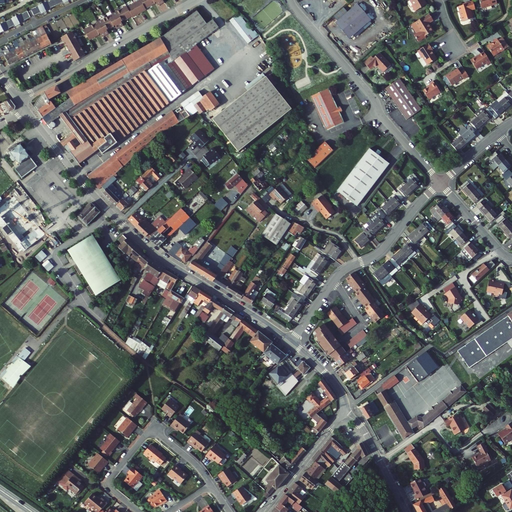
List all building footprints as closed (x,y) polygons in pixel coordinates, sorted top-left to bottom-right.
[(54,0),(34,9),(37,16),(72,0),(54,0)] [(141,0),(142,0),(142,1),(137,4),(140,9),(143,14),(148,12),(147,10),(154,6),(158,4),(160,7),(166,4),(164,0),(141,0)] [(415,0),(419,5),(418,6),(421,11),(432,5),(428,0),(415,0)] [(475,11),(479,10),(477,2),(470,4),(470,5),(461,8),(462,13),(463,12),(466,22),(477,19),(475,11)] [(140,9),(137,4),(129,8),(129,7),(122,11),(122,12),(93,28),(86,31),(89,37),(140,9)] [(351,14),(341,22),(353,37),(372,21),(360,7),(351,14)] [(140,9),(89,37),(92,42),(99,38),(98,37),(102,35),(103,37),(110,33),(109,32),(117,27),(118,29),(124,25),(123,23),(127,21),(127,22),(135,18),(135,19),(143,14),(140,9)] [(351,14),(346,9),(334,20),(338,25),(341,22),(351,14)] [(30,11),(0,27),(0,36),(34,18),(30,11)] [(201,13),(167,38),(170,42),(166,45),(177,61),(180,61),(200,45),(221,30),(214,20),(208,24),(201,13)] [(251,44),(263,34),(259,30),(256,32),(241,14),(232,21),(251,44)] [(439,21),(435,15),(417,26),(423,35),(420,36),(424,42),(429,39),(431,37),(440,32),(437,28),(436,28),(434,24),(439,21)] [(341,22),(338,25),(350,40),(353,37),(341,22)] [(40,30),(48,46),(53,44),(44,26),(39,29),(40,30)] [(36,36),(38,40),(43,49),(48,46),(40,30),(37,32),(38,35),(36,36)] [(79,42),(74,33),(64,39),(68,48),(79,42)] [(29,36),(32,41),(37,52),(43,49),(38,40),(36,42),(34,39),(33,40),(32,39),(34,38),(34,36),(33,34),(29,36)] [(52,116),(47,120),(55,131),(56,131),(60,128),(61,126),(58,122),(64,117),(76,134),(75,135),(80,140),(84,146),(85,148),(81,151),(80,149),(78,147),(75,149),(72,146),(68,149),(71,153),(75,154),(83,165),(101,152),(105,158),(177,103),(176,102),(218,70),(200,45),(180,61),(177,61),(166,45),(170,42),(167,38),(167,37),(96,79),(100,84),(74,101),(68,105),(60,111),(52,116)] [(511,48),(511,45),(507,38),(502,41),(501,40),(498,42),(499,44),(497,45),(496,45),(492,47),(498,57),(505,52),(506,53),(511,48)] [(19,47),(16,48),(22,59),(27,57),(22,46),(19,40),(15,43),(17,47),(18,46),(19,47)] [(30,44),(28,45),(32,54),(37,52),(32,41),(29,42),(30,44)] [(79,42),(68,48),(72,53),(82,48),(79,42)] [(10,49),(11,51),(16,62),(22,59),(16,48),(13,43),(11,44),(14,49),(13,50),(12,48),(10,49)] [(27,43),(22,46),(27,57),(32,54),(28,45),(27,43)] [(439,52),(435,45),(424,52),(428,58),(425,60),(431,68),(443,60),(440,55),(439,55),(438,53),(439,52)] [(77,63),(87,57),(82,48),(72,53),(77,63)] [(9,54),(7,56),(11,65),(16,62),(11,51),(8,52),(9,54)] [(496,63),(489,53),(480,58),(475,61),(481,70),(491,64),(492,66),(496,63)] [(376,61),(375,59),(367,65),(373,72),(376,69),(380,70),(385,75),(393,69),(382,56),(376,61)] [(465,73),(463,70),(451,77),(451,78),(449,79),(449,81),(452,85),(453,86),(456,84),(457,86),(468,79),(469,80),(474,77),(469,71),(465,73)] [(24,84),(19,77),(16,78),(22,86),(24,84)] [(70,94),(74,101),(100,84),(96,79),(70,94)] [(412,121),(427,110),(405,80),(390,90),(412,121)] [(267,82),(214,125),(241,158),(294,115),(267,82)] [(447,95),(440,84),(436,86),(438,88),(430,93),(436,102),(447,95)] [(62,96),(58,88),(49,94),(50,97),(47,98),(47,97),(44,101),(39,109),(47,120),(52,116),(60,111),(56,104),(55,104),(53,101),(62,96)] [(330,90),(312,98),(328,132),(345,124),(340,113),(342,113),(341,109),(339,110),(330,90)] [(200,113),(201,112),(203,114),(201,116),(204,120),(222,106),(213,94),(208,97),(204,92),(93,178),(104,190),(107,188),(113,181),(148,147),(200,113)] [(15,106),(15,104),(10,98),(0,104),(0,105),(7,115),(14,110),(15,109),(15,107),(15,106)] [(511,101),(509,99),(500,106),(507,114),(511,109),(511,101)] [(498,121),(507,114),(500,106),(494,112),(491,109),(489,111),(498,121)] [(495,123),(498,121),(489,111),(487,113),(484,111),(477,117),(480,119),(486,127),(493,121),(495,123)] [(479,133),(486,127),(480,119),(471,127),(477,134),(478,132),(479,133)] [(479,137),(477,134),(471,127),(462,135),(464,137),(470,145),(479,137)] [(210,141),(199,129),(189,139),(200,150),(210,141)] [(280,142),(288,137),(285,132),(277,137),(280,142)] [(80,140),(75,135),(64,143),(68,149),(72,146),(75,149),(78,147),(75,143),(80,140)] [(463,151),(470,145),(464,137),(457,143),(463,151)] [(32,158),(20,141),(8,149),(9,151),(6,154),(13,163),(16,160),(20,166),(20,167),(16,170),(23,179),(38,168),(33,161),(33,162),(30,159),(32,158)] [(334,152),(326,143),(307,161),(316,170),(334,152)] [(461,153),(463,151),(457,143),(455,145),(461,153)] [(395,164),(375,148),(340,194),(360,209),(395,164)] [(183,161),(171,149),(167,153),(179,165),(183,161)] [(220,157),(213,149),(202,158),(209,166),(220,157)] [(500,156),(498,153),(491,159),(494,162),(495,161),(500,167),(508,161),(502,154),(500,156)] [(511,168),(511,165),(508,161),(500,167),(506,173),(503,176),(506,179),(511,174),(511,172),(510,170),(511,168)] [(164,177),(153,167),(151,168),(143,177),(144,178),(154,187),(156,185),(149,178),(154,174),(161,180),(164,177)] [(198,178),(189,168),(175,182),(184,191),(198,178)] [(261,173),(259,171),(253,176),(255,178),(254,179),(264,190),(268,187),(258,176),(261,173)] [(417,179),(410,184),(416,192),(423,186),(420,182),(423,180),(417,172),(414,175),(417,179)] [(247,192),(253,186),(241,174),(230,184),(234,189),(240,184),(247,192)] [(150,192),(154,187),(144,178),(143,177),(133,187),(138,191),(140,189),(138,186),(141,183),(150,192)] [(472,180),(472,181),(465,186),(467,188),(466,189),(471,196),(479,189),(472,180)] [(126,194),(113,181),(107,188),(110,191),(108,194),(119,206),(119,205),(126,199),(124,197),(126,194)] [(400,193),(402,194),(406,199),(409,197),(410,198),(416,192),(410,184),(400,193)] [(273,194),(278,199),(280,197),(285,203),(293,196),(283,185),(273,194)] [(471,196),(477,203),(479,202),(481,204),(487,199),(479,189),(471,196)] [(16,206),(14,204),(17,201),(24,196),(20,190),(0,206),(0,225),(3,229),(6,227),(22,247),(38,234),(16,206)] [(132,203),(128,199),(133,194),(129,191),(126,194),(124,197),(126,199),(119,205),(124,211),(132,203)] [(250,196),(255,201),(258,197),(253,193),(250,196)] [(402,194),(392,202),(399,210),(406,204),(405,203),(408,201),(406,199),(402,194)] [(333,208),(323,197),(313,206),(318,212),(320,211),(328,221),(336,214),(332,209),(333,208)] [(490,197),(487,199),(481,204),(483,207),(482,208),(488,215),(495,208),(490,202),(492,200),(490,197)] [(215,206),(221,213),(229,206),(223,199),(215,206)] [(266,224),(274,215),(268,209),(271,205),(265,199),(258,206),(270,217),(265,223),(266,224)] [(310,208),(304,202),(294,211),(300,217),(310,208)] [(383,211),(386,215),(389,217),(392,215),(399,210),(392,202),(383,211)] [(91,204),(77,218),(86,227),(100,213),(91,204)] [(436,212),(439,214),(446,208),(444,205),(441,208),(438,205),(432,211),(434,214),(436,212)] [(265,223),(270,217),(258,206),(253,211),(265,223)] [(450,212),(446,208),(439,214),(442,219),(450,212)] [(500,221),(506,216),(504,212),(501,215),(495,208),(488,215),(493,221),(497,218),(500,221)] [(166,226),(175,235),(189,220),(180,210),(169,221),(165,225),(166,226)] [(456,219),(450,212),(442,219),(448,225),(446,227),(448,230),(455,224),(452,222),(456,219)] [(143,220),(136,213),(128,220),(136,228),(143,220)] [(296,224),(281,214),(266,235),(281,245),(287,237),(292,230),(296,224)] [(386,215),(377,223),(383,230),(390,224),(389,223),(392,221),(389,217),(386,215)] [(169,221),(163,216),(154,225),(148,219),(146,220),(139,227),(151,239),(165,225),(169,221)] [(511,222),(506,216),(500,221),(502,224),(501,225),(507,232),(511,227),(511,222)] [(448,225),(442,219),(439,222),(445,228),(446,227),(448,225)] [(305,226),(298,221),(296,224),(292,230),(294,231),(299,235),(305,226)] [(429,224),(429,223),(422,230),(424,232),(433,224),(432,222),(429,224)] [(365,229),(368,232),(373,238),(375,236),(376,236),(383,230),(377,223),(370,229),(368,227),(365,229)] [(437,228),(433,224),(424,232),(428,237),(438,229),(437,228)] [(457,227),(455,224),(448,230),(450,233),(456,239),(463,233),(458,226),(457,227)] [(175,235),(166,226),(152,239),(162,247),(175,235)] [(314,229),(309,238),(311,240),(317,231),(314,229)] [(424,232),(422,230),(412,238),(414,240),(424,232)] [(365,248),(374,240),(373,238),(368,232),(358,240),(365,248)] [(428,237),(424,232),(414,240),(416,242),(419,245),(428,237)] [(470,240),(463,233),(456,239),(464,248),(471,243),(469,240),(470,240)] [(139,246),(127,234),(122,239),(125,243),(121,247),(127,253),(125,256),(129,261),(131,258),(134,253),(139,246)] [(126,279),(97,235),(70,252),(78,265),(76,266),(82,277),(85,275),(92,287),(89,288),(94,296),(97,295),(98,297),(126,279)] [(262,242),(254,236),(250,241),(258,247),(262,242)] [(299,247),(304,250),(311,240),(309,238),(306,236),(299,247)] [(324,250),(331,255),(338,245),(334,242),(328,250),(325,248),(324,250)] [(413,244),(406,250),(412,257),(422,249),(419,245),(416,242),(413,245),(413,244)] [(480,252),(472,242),(471,243),(464,248),(461,251),(470,261),(473,259),(480,253),(480,252)] [(175,253),(188,263),(194,255),(196,257),(205,246),(202,243),(193,254),(184,247),(183,249),(180,247),(175,253)] [(202,266),(216,247),(211,243),(191,267),(215,282),(230,265),(235,259),(229,255),(215,274),(202,266)] [(338,245),(331,255),(334,257),(339,260),(346,250),(338,245)] [(146,253),(139,246),(134,253),(131,258),(138,263),(140,261),(146,253)] [(325,255),(320,262),(328,268),(333,260),(332,260),(334,257),(331,255),(324,250),(322,253),(325,255)] [(397,258),(397,259),(403,265),(412,257),(406,250),(397,258)] [(153,259),(146,253),(140,261),(138,264),(141,267),(141,268),(142,269),(142,271),(144,272),(147,266),(149,266),(153,259)] [(325,255),(322,253),(317,260),(320,262),(325,255)] [(287,277),(298,259),(293,255),(281,273),(287,277)] [(167,267),(153,259),(149,266),(148,268),(152,270),(150,274),(147,279),(146,278),(143,285),(148,288),(146,291),(154,295),(157,291),(164,278),(162,277),(167,267)] [(394,261),(387,266),(393,274),(403,265),(397,259),(394,261)] [(500,264),(496,260),(491,264),(490,264),(486,268),(484,266),(476,274),(482,280),(500,264)] [(320,262),(313,272),(320,277),(322,274),(323,275),(328,268),(320,262)] [(233,267),(230,265),(215,282),(229,291),(233,285),(224,279),(233,267)] [(393,274),(387,266),(377,275),(383,282),(393,274)] [(182,276),(167,267),(162,277),(164,278),(165,279),(171,283),(169,286),(170,287),(165,295),(169,297),(174,289),(175,288),(182,276)] [(255,277),(244,269),(240,275),(237,279),(233,285),(229,291),(244,300),(245,298),(247,295),(238,289),(246,277),(252,281),(255,277)] [(237,279),(240,275),(237,272),(237,271),(235,270),(232,275),(237,279)] [(305,283),(308,284),(316,290),(323,280),(320,277),(313,272),(310,275),(305,283)] [(362,279),(357,272),(348,279),(351,282),(350,283),(353,286),(362,279)] [(366,287),(368,286),(362,279),(353,286),(355,289),(356,288),(359,292),(366,287)] [(504,296),(507,284),(502,282),(501,283),(498,282),(499,280),(495,279),(494,281),(493,281),(492,282),(490,290),(497,292),(497,294),(504,296)] [(189,293),(196,298),(202,289),(195,284),(189,293)] [(260,288),(254,284),(247,295),(245,298),(254,304),(261,292),(258,290),(260,288)] [(308,284),(301,295),(308,300),(310,297),(311,297),(316,290),(308,284)] [(462,291),(459,287),(454,290),(451,286),(447,288),(450,293),(448,294),(450,298),(452,297),(453,299),(452,303),(461,305),(463,304),(463,302),(465,302),(466,298),(464,297),(461,292),(462,291)] [(372,294),(366,287),(359,292),(358,293),(361,298),(360,298),(363,301),(372,294)] [(187,296),(175,288),(174,289),(169,297),(166,302),(179,310),(180,307),(187,296)] [(207,298),(211,300),(214,296),(202,289),(196,298),(196,299),(202,302),(204,297),(206,299),(207,298)] [(275,308),(281,301),(278,300),(280,296),(272,290),(269,293),(270,294),(265,302),(275,309),(275,308)] [(376,302),(377,301),(372,294),(363,301),(365,304),(366,303),(369,308),(376,302)] [(142,297),(137,295),(133,301),(138,304),(142,297)] [(301,295),(294,305),(302,311),(306,304),(306,303),(308,300),(301,295)] [(215,305),(223,310),(227,305),(214,296),(211,300),(207,306),(200,316),(206,321),(211,315),(209,314),(215,305)] [(194,302),(190,300),(181,315),(184,316),(194,302)] [(382,309),(376,302),(369,308),(368,309),(371,313),(370,313),(373,316),(382,309)] [(204,304),(197,314),(200,316),(207,306),(204,304)] [(429,309),(423,304),(416,312),(427,323),(435,316),(428,310),(429,309)] [(234,324),(238,328),(244,320),(245,318),(227,305),(223,310),(215,321),(212,325),(217,329),(228,315),(236,321),(234,324)] [(294,305),(287,316),(294,321),(295,318),(296,319),(302,311),(294,305)] [(342,311),(339,307),(330,314),(336,321),(344,315),(341,311),(342,311)] [(379,323),(387,316),(382,309),(373,316),(375,319),(376,319),(379,323)] [(476,314),(472,309),(465,315),(465,317),(468,321),(467,322),(470,326),(471,324),(473,327),(481,320),(478,316),(479,316),(477,313),(476,314)] [(464,357),(511,322),(511,312),(509,314),(510,315),(459,349),(464,357)] [(347,319),(344,315),(336,321),(343,329),(351,322),(348,318),(347,319)] [(165,318),(162,323),(167,326),(170,321),(165,318)] [(360,324),(356,318),(351,322),(343,329),(341,330),(346,336),(360,324)] [(276,343),(244,320),(238,328),(226,345),(223,349),(229,355),(234,348),(233,348),(246,331),(256,338),(253,343),(267,353),(275,344),(276,343)] [(511,322),(464,357),(471,366),(511,339),(511,322)] [(212,335),(217,329),(212,325),(207,331),(212,335)] [(341,344),(327,326),(318,334),(320,337),(319,338),(322,342),(320,343),(329,354),(330,353),(331,354),(330,355),(332,358),(334,356),(339,363),(350,354),(342,345),(342,346),(340,345),(341,344)] [(207,331),(202,338),(220,353),(223,349),(226,345),(212,335),(207,331)] [(371,337),(366,331),(350,344),(355,350),(355,349),(371,337)] [(290,356),(275,344),(267,353),(263,357),(274,365),(278,361),(281,363),(290,356)] [(138,349),(136,352),(145,360),(148,357),(138,349)] [(344,369),(353,362),(352,361),(356,358),(353,355),(357,352),(355,349),(355,350),(350,354),(339,363),(344,369)] [(365,354),(359,359),(363,363),(369,358),(365,354)] [(422,384),(442,369),(431,354),(411,369),(422,384)] [(9,383),(26,363),(19,358),(14,365),(12,363),(6,369),(8,371),(3,378),(9,383)] [(315,368),(308,362),(302,368),(304,371),(298,376),(296,373),(291,378),(281,366),(273,373),(281,383),(280,384),(288,395),(302,381),(300,378),(306,373),(308,376),(315,368)] [(26,363),(9,383),(14,387),(30,367),(26,363)] [(354,382),(362,375),(361,374),(365,372),(358,364),(347,373),(349,375),(349,376),(354,382)] [(383,372),(378,365),(372,370),(377,377),(383,372)] [(366,391),(378,382),(378,381),(373,375),(362,383),(365,387),(364,387),(364,388),(366,391)] [(399,378),(386,388),(387,390),(390,395),(403,384),(399,378)] [(339,396),(327,379),(321,385),(331,397),(324,402),(314,392),(310,397),(319,407),(311,413),(314,417),(315,416),(320,412),(339,396)] [(425,417),(430,424),(466,395),(460,388),(425,417)] [(390,395),(387,390),(380,394),(381,397),(387,407),(394,403),(390,395)] [(367,402),(369,405),(381,397),(380,394),(379,394),(367,402)] [(149,405),(139,397),(136,400),(138,401),(135,406),(129,413),(137,419),(141,413),(142,414),(149,405)] [(174,403),(170,400),(162,410),(166,413),(174,403)] [(362,406),(373,425),(380,419),(377,415),(375,416),(369,405),(367,402),(362,406)] [(397,402),(394,403),(387,407),(389,412),(398,404),(397,402)] [(180,408),(174,403),(166,413),(167,413),(168,413),(170,414),(168,416),(172,419),(180,408)] [(135,406),(132,404),(126,411),(129,413),(135,406)] [(408,423),(398,404),(389,412),(404,442),(414,436),(412,431),(419,427),(424,429),(430,424),(425,417),(423,419),(418,417),(408,423)] [(486,409),(494,417),(498,413),(490,406),(486,409)] [(330,422),(320,412),(315,416),(321,422),(322,423),(317,428),(316,427),(314,430),(318,435),(330,422)] [(466,425),(467,424),(461,414),(448,421),(450,426),(453,424),(456,430),(458,435),(468,429),(466,425)] [(184,418),(181,415),(171,427),(175,430),(176,428),(184,435),(192,427),(183,419),(184,418)] [(140,428),(129,419),(125,425),(126,426),(120,432),(129,439),(134,433),(135,434),(140,428)] [(373,425),(374,428),(381,422),(380,419),(373,425)] [(509,428),(502,433),(509,443),(511,440),(511,424),(508,427),(509,428)] [(202,453),(209,444),(199,435),(200,434),(198,431),(188,443),(194,448),(195,447),(202,453)] [(295,432),(284,441),(287,445),(295,439),(294,436),(297,434),(295,432)] [(114,454),(122,444),(113,436),(110,439),(111,440),(102,451),(111,459),(115,455),(114,454)] [(349,450),(334,437),(322,451),(334,463),(337,460),(330,453),(335,446),(342,452),(342,451),(346,454),(349,450)] [(487,442),(481,446),(485,453),(476,458),(482,467),(495,460),(489,450),(491,449),(487,442)] [(357,446),(361,455),(362,459),(368,456),(363,444),(357,446)] [(419,449),(416,445),(408,450),(412,455),(419,449)] [(158,452),(151,446),(144,454),(147,456),(145,458),(150,462),(152,460),(157,464),(161,467),(163,464),(165,464),(165,463),(167,460),(163,457),(163,456),(160,454),(158,453),(158,452)] [(304,446),(297,453),(302,458),(309,451),(304,446)] [(361,455),(357,446),(352,453),(353,454),(345,465),(343,464),(331,479),(339,485),(361,455)] [(226,457),(214,447),(206,457),(211,461),(213,460),(219,465),(219,464),(222,466),(223,466),(227,462),(227,460),(224,459),(226,457)] [(422,452),(419,449),(412,455),(414,458),(422,452)] [(318,461),(316,465),(320,468),(316,472),(312,469),(311,469),(308,472),(317,479),(326,468),(324,466),(326,463),(333,469),(337,465),(334,463),(322,451),(316,459),(318,461)] [(428,461),(422,452),(414,458),(416,460),(417,462),(419,465),(419,471),(429,470),(428,461)] [(288,454),(285,456),(295,466),(302,458),(297,453),(292,458),(288,454)] [(239,465),(246,457),(244,455),(237,463),(239,465)] [(106,469),(111,464),(100,456),(90,467),(100,476),(101,474),(103,475),(104,473),(103,472),(104,471),(105,469),(106,469)] [(287,467),(291,471),(295,466),(285,456),(283,459),(288,463),(289,465),(287,467)] [(268,490),(268,491),(272,494),(272,495),(277,489),(278,489),(291,474),(281,465),(268,481),(272,484),(269,487),(270,488),(268,490)] [(181,487),(188,478),(184,474),(183,475),(181,473),(182,472),(176,467),(168,476),(174,482),(175,481),(181,487)] [(219,475),(223,480),(224,479),(229,486),(238,480),(230,467),(219,475)] [(133,490),(143,478),(132,469),(128,475),(130,476),(124,483),(133,490)] [(81,481),(70,472),(67,476),(66,475),(61,481),(68,486),(66,488),(71,491),(71,490),(78,496),(86,488),(80,483),(81,481)] [(317,479),(308,472),(302,479),(315,489),(320,482),(317,479)] [(339,485),(331,479),(325,487),(337,497),(344,489),(339,485)] [(423,479),(414,484),(417,490),(418,490),(421,496),(419,497),(421,501),(432,495),(428,488),(429,487),(430,485),(428,483),(427,482),(425,483),(423,479)] [(305,488),(297,483),(287,494),(302,505),(307,499),(300,493),(305,488)] [(509,491),(511,490),(509,487),(508,488),(505,484),(496,490),(500,497),(505,494),(509,491)] [(251,498),(242,486),(231,494),(235,499),(237,497),(243,507),(248,503),(247,501),(251,498)] [(453,511),(460,507),(448,486),(441,490),(453,511)] [(161,496),(158,492),(153,496),(154,497),(147,502),(154,511),(160,507),(161,508),(166,504),(166,503),(161,496)] [(86,503),(89,505),(96,496),(94,494),(86,503)] [(287,494),(281,501),(286,505),(289,501),(299,509),(302,505),(287,494)] [(431,511),(428,506),(439,500),(436,495),(418,504),(422,511),(431,511)] [(96,511),(101,511),(109,503),(103,498),(101,500),(96,496),(89,505),(96,511)] [(281,501),(278,505),(285,511),(286,511),(290,508),(286,505),(281,501)]
